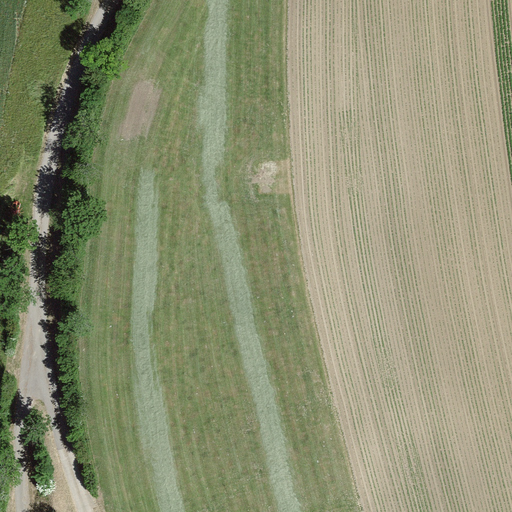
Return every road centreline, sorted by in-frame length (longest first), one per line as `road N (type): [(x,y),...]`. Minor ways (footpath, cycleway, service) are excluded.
road 1 (track): [(114,0),(84,54),(57,136),(39,242),(38,369)]
road 2 (track): [(86,511),(38,369)]
road 3 (track): [(38,369),(20,414),(26,511)]
